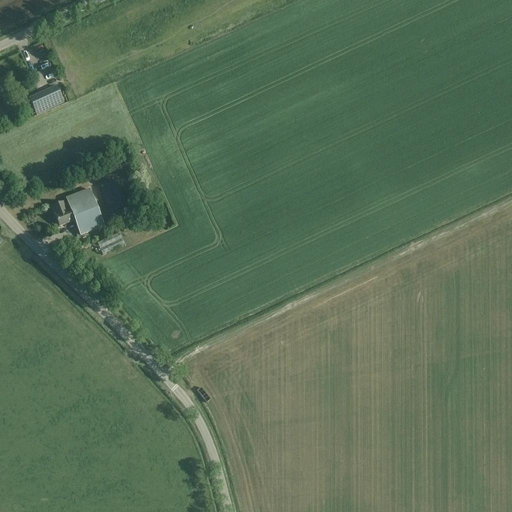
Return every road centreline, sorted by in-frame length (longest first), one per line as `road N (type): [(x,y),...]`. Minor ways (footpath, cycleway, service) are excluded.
road 1 (unclassified): [(228,511),(207,441),(180,394),(0,212)]
road 2 (unclassified): [(0,50),(113,0)]
